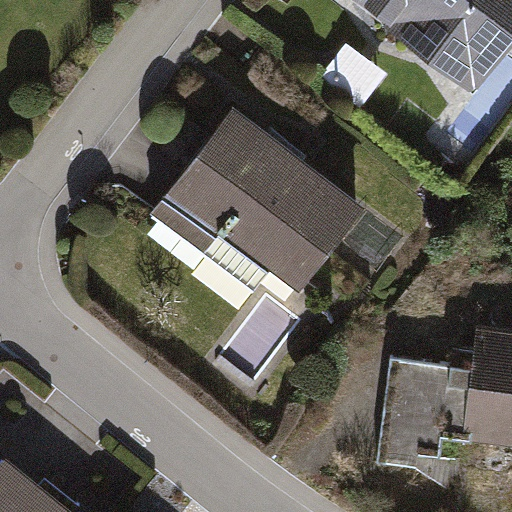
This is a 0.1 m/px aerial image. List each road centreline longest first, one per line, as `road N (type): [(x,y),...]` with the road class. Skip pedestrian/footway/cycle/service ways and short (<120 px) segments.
road 1 (residential): [(263,511),(0,301)]
road 2 (residential): [(178,0),(0,236)]
